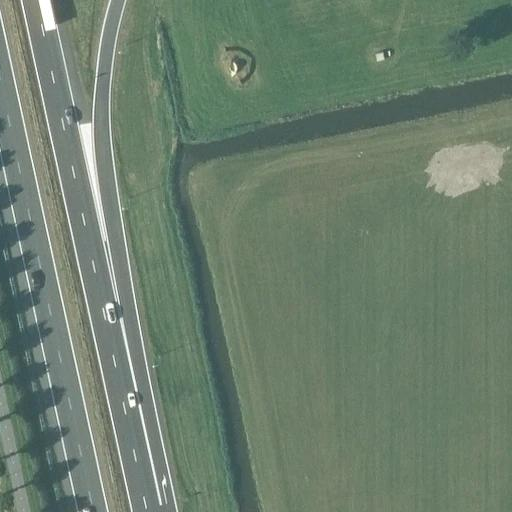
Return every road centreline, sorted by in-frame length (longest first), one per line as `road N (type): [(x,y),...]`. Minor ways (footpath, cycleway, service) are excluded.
road 1 (motorway): [(153,511),(35,0)]
road 2 (motorway): [(160,511),(104,164),(104,60),(117,0)]
road 3 (motorway): [(0,81),(93,511)]
